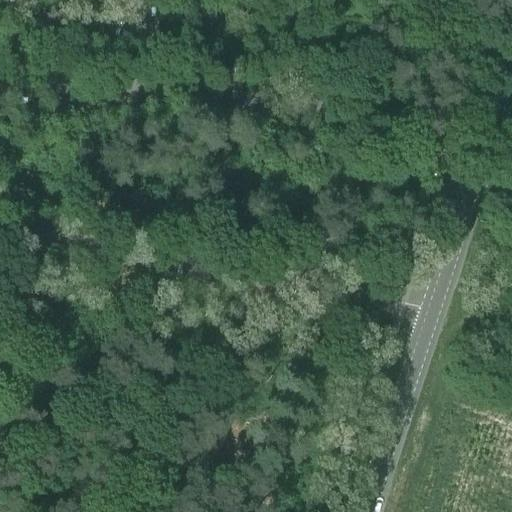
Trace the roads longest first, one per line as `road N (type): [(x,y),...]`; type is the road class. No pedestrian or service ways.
road 1 (unclassified): [(433,311),(0,235)]
road 2 (tertiary): [(433,311),(511,60)]
road 3 (tertiary): [(370,511),(433,311)]
